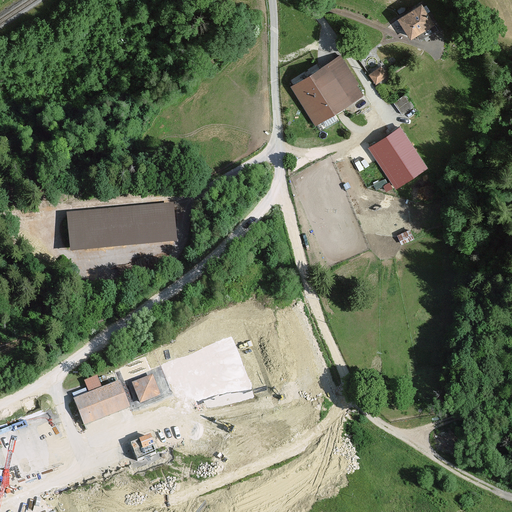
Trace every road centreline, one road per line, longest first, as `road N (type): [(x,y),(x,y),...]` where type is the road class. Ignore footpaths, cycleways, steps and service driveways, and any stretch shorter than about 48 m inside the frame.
road 1 (unclassified): [(273,0),(279,164),(267,204),(222,249),(52,380)]
road 2 (track): [(275,187),(347,379),(379,423),(511,496)]
road 3 (track): [(392,431),(511,403)]
